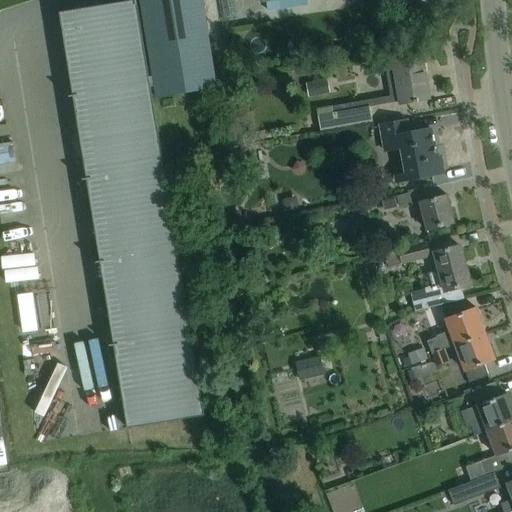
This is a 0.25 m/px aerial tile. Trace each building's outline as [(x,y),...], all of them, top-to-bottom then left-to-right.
[(81,179),(81,180),(161,167),(133,0),(58,13),(72,96),(68,96),(68,98),(72,97),(86,179),(81,179)] [(216,88),(201,0),(139,0),(141,7),(156,98),(216,88)] [(226,0),(213,0),(218,23),(230,21),(226,0)] [(421,52),(401,55),(382,59),(384,71),(392,69),(399,105),(413,102),(414,103),(417,103),(417,101),(429,99),(421,52)] [(329,93),(326,79),(306,83),(309,97),(329,93)] [(331,107),(316,109),(320,132),(372,123),(369,107),(332,113),(331,107)] [(406,121),(386,125),(379,126),(384,151),(400,148),(405,175),(394,177),(395,183),(443,174),(440,157),(436,157),(431,130),(408,134),(406,121)] [(95,262),(95,263),(175,250),(161,167),(81,180),(82,181),(86,180),(99,262),(95,262)] [(436,186),(417,191),(396,196),(398,206),(411,203),(412,206),(419,204),(426,230),(454,223),(447,196),(439,198),(436,186)] [(222,225),(244,221),(241,206),(219,211),(222,225)] [(410,247),(397,250),(401,264),(401,265),(430,257),(426,243),(410,247)] [(459,246),(440,251),(434,253),(439,271),(428,274),(432,287),(410,293),(415,312),(463,299),(461,288),(469,285),(459,246)] [(109,345),(109,346),(188,333),(175,250),(95,263),(95,264),(99,263),(113,344),(109,345)] [(455,346),(485,334),(476,308),(468,311),(465,302),(441,309),(446,320),(445,320),(449,331),(455,346)] [(444,350),(455,346),(449,331),(436,336),(437,338),(427,342),(432,355),(444,350)] [(188,333),(109,346),(109,347),(113,346),(127,429),(202,416),(188,333)] [(485,334),(455,346),(469,383),(488,376),(483,364),(495,359),(485,334)] [(444,350),(432,355),(436,366),(448,361),(444,350)] [(300,379),(323,373),(319,356),(295,362),(300,379)] [(486,430),(511,419),(511,407),(507,394),(500,397),(494,383),(475,390),(486,418),(470,424),(474,435),(486,430)] [(511,419),(486,430),(496,456),(466,467),(471,482),(495,473),(511,466),(511,419)] [(31,422),(31,433),(53,432),(52,421),(31,422)] [(471,482),(449,490),(454,504),(500,487),(495,473),(471,482)] [(499,503),(502,511),(504,511),(511,509),(511,482),(507,484),(511,498),(499,503)]
